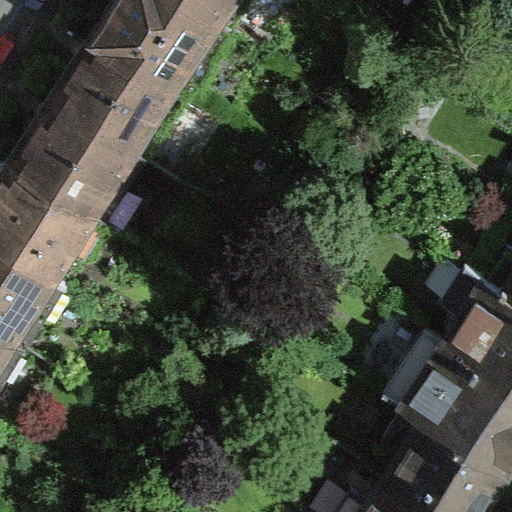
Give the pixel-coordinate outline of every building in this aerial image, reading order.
[(229,20),(198,0),(108,0),(106,5),(92,26),(185,87),(188,82),(198,77),(209,60),(209,49),(229,20)] [(198,0),(229,20),(241,0),(198,0)] [(185,87),(92,26),(65,67),(50,90),(144,151),(185,87)] [(144,151),(50,90),(25,129),(9,153),(103,214),(144,151)] [(0,236),(53,271),(70,244),(83,252),(106,216),(103,214),(9,153),(6,159),(0,160),(0,236)] [(0,325),(23,341),(64,278),(53,271),(0,236),(0,325)] [(511,242),(507,240),(486,273),(511,289),(511,242)] [(442,334),(511,378),(511,289),(486,273),(464,259),(442,293),(461,305),(442,334)] [(405,399),(503,462),(511,447),(511,378),(442,334),(424,322),(383,385),(405,399)] [(0,375),(23,341),(0,325),(0,375)] [(399,443),(383,469),(449,511),(470,511),(478,501),(503,462),(405,399),(383,432),(399,443)] [(449,511),(383,469),(367,493),(350,483),(331,511),(449,511)]
